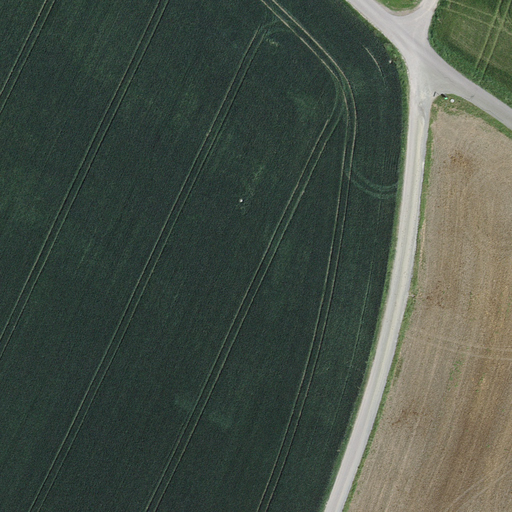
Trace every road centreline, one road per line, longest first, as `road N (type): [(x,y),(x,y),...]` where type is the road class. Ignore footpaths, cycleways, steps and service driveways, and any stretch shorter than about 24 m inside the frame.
road 1 (track): [(442,53),(390,294),(315,511)]
road 2 (unclassified): [(377,0),(511,97)]
